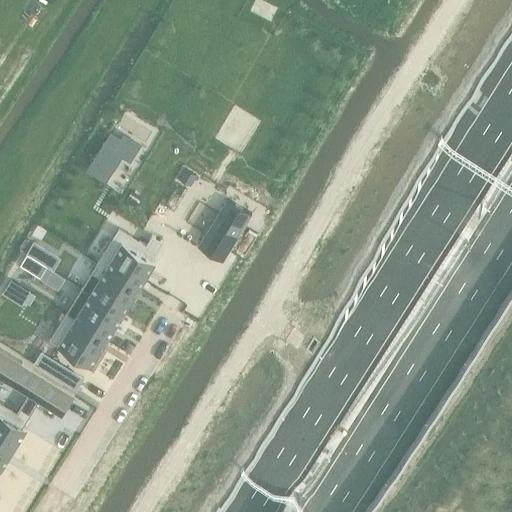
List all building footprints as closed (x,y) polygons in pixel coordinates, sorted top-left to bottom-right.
[(119,228),(97,263),(140,289),(156,262),(153,260),(164,242),(152,235),(146,245),(119,228)] [(331,290),(345,252),(333,247),(319,285),(331,290)] [(97,263),(82,288),(124,314),(140,289),(97,263)] [(82,288),(66,314),(108,340),(124,314),(82,288)] [(66,314),(49,340),(92,366),(108,340),(66,314)] [(42,352),(35,364),(65,383),(73,371),(42,352)] [(22,363),(9,384),(28,395),(38,402),(62,417),(75,395),(22,363)] [(0,402),(0,468),(2,469),(26,430),(22,428),(38,402),(28,395),(17,413),(0,402)] [(36,492),(69,443),(48,430),(16,479),(36,492)]
